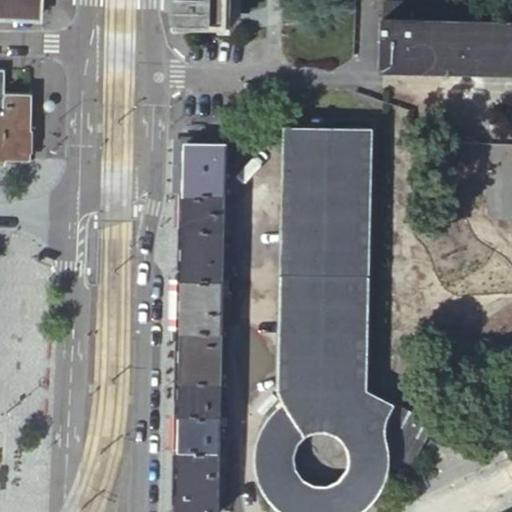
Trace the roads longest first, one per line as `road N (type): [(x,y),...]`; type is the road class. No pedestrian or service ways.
road 1 (tertiary): [(142,511),(148,178)]
road 2 (tertiary): [(79,194),(69,511)]
road 3 (tertiary): [(86,43),(79,194)]
road 4 (tertiary): [(148,178),(151,58)]
